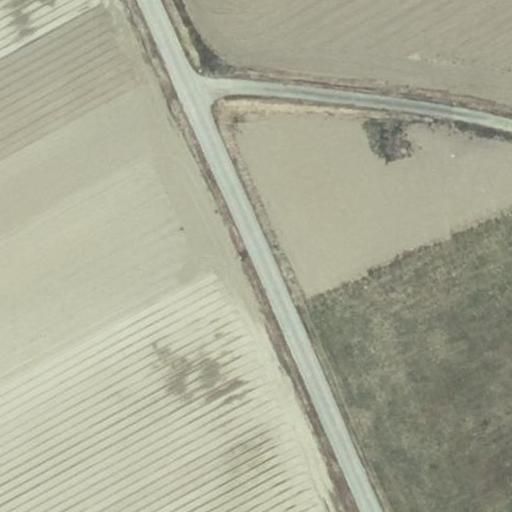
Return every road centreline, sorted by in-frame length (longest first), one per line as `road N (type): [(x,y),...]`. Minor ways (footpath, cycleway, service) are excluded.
road 1 (unclassified): [(184,72),(373,511)]
road 2 (unclassified): [(184,72),(511,118)]
